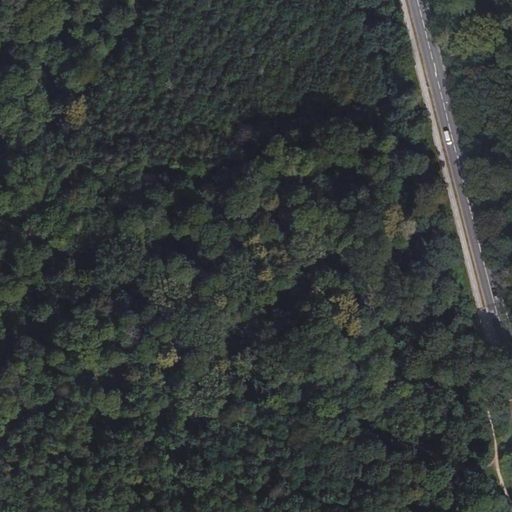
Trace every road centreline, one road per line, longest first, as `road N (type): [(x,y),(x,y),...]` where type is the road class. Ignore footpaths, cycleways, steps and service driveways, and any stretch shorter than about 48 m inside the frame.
road 1 (track): [(0,218),(508,486)]
road 2 (secondary): [(417,0),(511,355)]
road 3 (track): [(137,0),(59,112),(0,158)]
